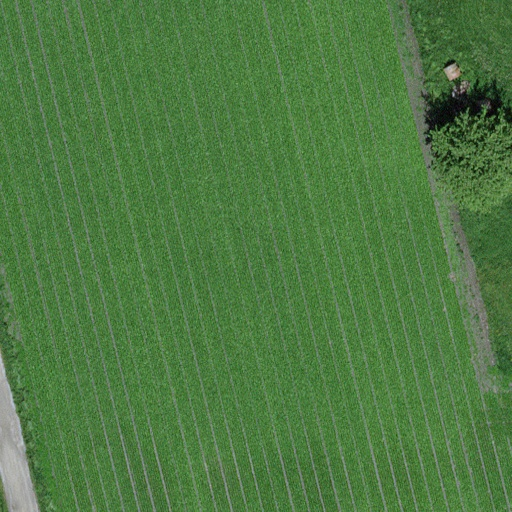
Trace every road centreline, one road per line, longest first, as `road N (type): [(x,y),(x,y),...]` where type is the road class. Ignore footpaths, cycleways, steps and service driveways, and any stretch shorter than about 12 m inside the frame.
road 1 (track): [(22,465),(511,423)]
road 2 (track): [(0,376),(34,511)]
